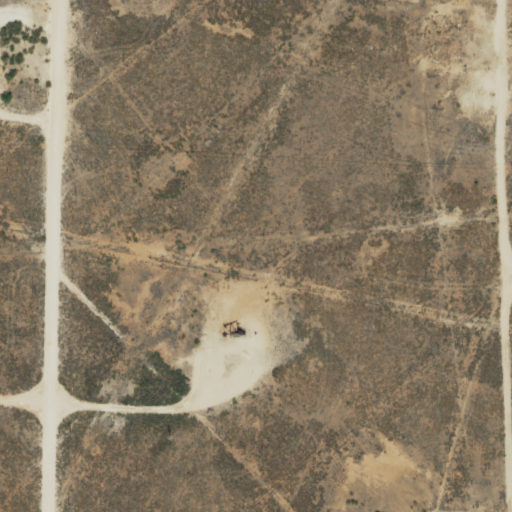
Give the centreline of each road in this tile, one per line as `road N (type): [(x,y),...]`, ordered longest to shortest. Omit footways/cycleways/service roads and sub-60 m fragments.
road 1 (track): [(69,511),(62,0)]
road 2 (track): [(511,213),(505,0)]
